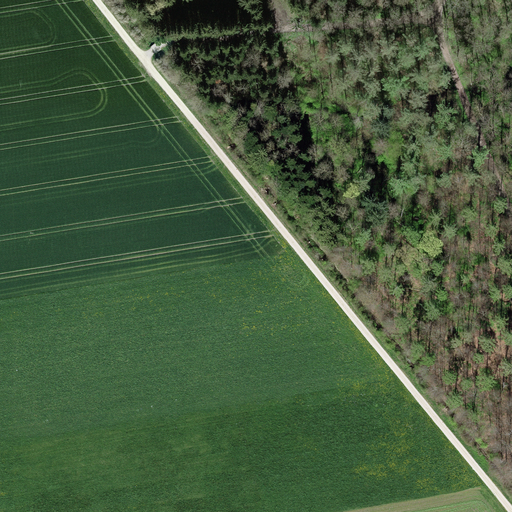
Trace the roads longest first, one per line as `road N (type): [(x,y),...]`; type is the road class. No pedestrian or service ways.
road 1 (track): [(97,0),(511,508)]
road 2 (track): [(143,58),(178,38),(431,17)]
road 3 (track): [(442,0),(431,17),(511,220)]
